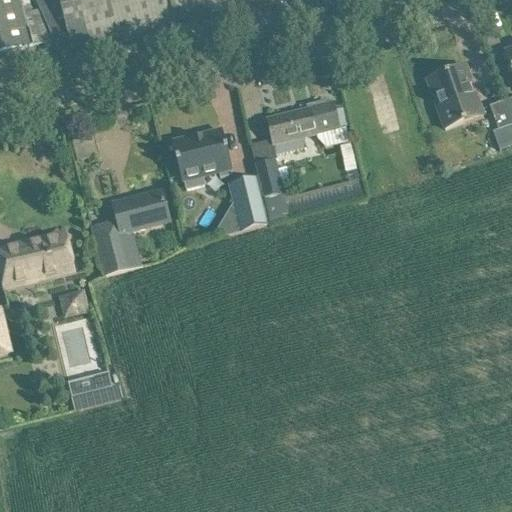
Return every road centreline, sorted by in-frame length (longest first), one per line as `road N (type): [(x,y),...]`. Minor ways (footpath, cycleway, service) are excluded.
road 1 (unclassified): [(0,111),(226,70),(490,0)]
road 2 (residential): [(239,394),(511,340)]
road 3 (residential): [(0,472),(239,394)]
road 4 (residential): [(273,511),(239,394)]
